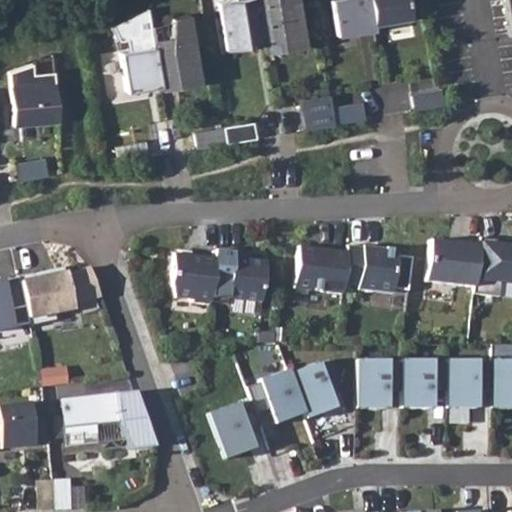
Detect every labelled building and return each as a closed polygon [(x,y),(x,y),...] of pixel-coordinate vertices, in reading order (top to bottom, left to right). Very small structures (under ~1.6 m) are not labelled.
[(224,48),(262,41),(255,0),(220,0),(216,1),(224,48)] [(255,0),(262,41),(301,34),(294,0),(255,0)] [(328,0),(335,34),(372,27),(371,22),(366,0),(328,0)] [(366,0),(371,22),(408,16),(404,0),(366,0)] [(511,34),(511,0),(502,0),(508,35),(511,34)] [(167,19),(168,51),(173,82),(196,79),(185,14),(167,17),(167,19)] [(196,83),(196,79),(173,82),(168,51),(167,19),(148,26),(149,33),(158,85),(159,89),(196,83)] [(124,91),(158,85),(149,33),(133,36),(135,48),(118,51),(124,91)] [(302,43),(301,34),(262,41),(264,50),(302,43)] [(11,68),(6,69),(11,124),(56,120),(52,69),(31,71),(30,61),(20,65),(11,68)] [(303,128),(332,123),(331,113),(329,107),(300,112),(303,128)] [(194,147),(224,142),(222,132),(221,126),(191,131),(194,147)] [(14,162),(17,178),(47,173),(44,157),(14,162)] [(494,239),(477,237),(476,246),(471,287),(470,294),(497,297),(499,282),(511,283),(511,241),(505,241),(504,246),(493,245),(494,239)] [(422,281),(471,287),(476,246),(427,240),(422,281)] [(390,288),(405,290),(409,257),(394,255),(395,249),(360,245),(360,246),(345,245),(344,252),(340,284),(355,286),(355,289),(370,291),(371,286),(390,288)] [(340,284),(344,252),(296,246),(291,288),(339,294),(340,284)] [(212,266),(208,295),(258,301),(263,261),(230,257),(231,251),(214,249),(213,258),(212,266)] [(212,266),(213,258),(171,254),(168,284),(172,297),(190,299),(190,302),(207,304),(208,295),(212,266)] [(35,273),(16,276),(26,324),(52,319),(51,312),(70,308),(70,305),(97,295),(87,267),(64,275),(59,267),(41,271),(41,276),(36,278),(35,273)] [(0,328),(26,323),(16,276),(0,279),(0,328)] [(491,390),(491,408),(511,408),(511,344),(492,344),(491,361),(491,390)] [(400,391),(399,406),(432,408),(431,390),(444,390),(444,361),(434,361),(434,358),(401,359),(400,363),(400,391)] [(320,360),(290,370),(306,414),(307,420),(336,408),(330,389),(342,386),(332,359),(320,364),(320,360)] [(444,390),(444,407),(476,409),(476,391),(491,390),(491,361),(479,362),(478,359),(445,359),(444,361),(444,390)] [(357,360),(356,408),(388,409),(388,391),(400,391),(400,363),(390,363),(390,360),(357,360)] [(247,387),(252,401),(256,414),(269,410),(276,425),(306,414),(290,370),(259,380),(260,383),(247,387)] [(62,400),(65,447),(99,443),(98,425),(119,423),(129,450),(157,447),(136,392),(62,400)] [(249,430),(260,425),(256,414),(252,401),(240,405),(238,402),(207,413),(226,459),(255,448),(249,430)] [(0,448),(46,443),(42,414),(28,416),(26,403),(0,405),(0,448)] [(34,491),(50,490),(50,481),(33,482),(34,491)] [(34,511),(51,510),(50,490),(34,491),(34,511)]
